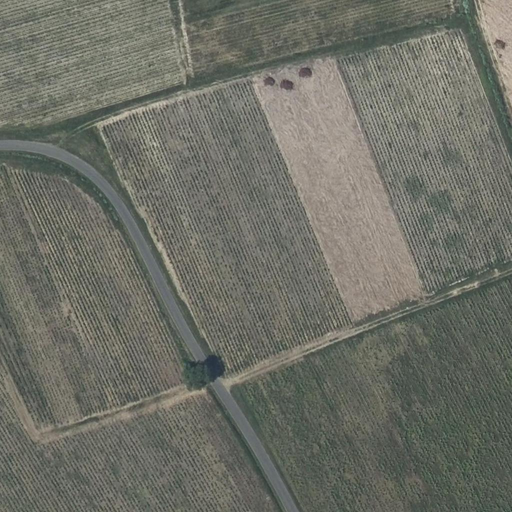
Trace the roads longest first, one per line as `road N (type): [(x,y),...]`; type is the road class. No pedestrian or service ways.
road 1 (unclassified): [(289,511),(117,204),(52,153),(0,148)]
road 2 (track): [(52,153),(68,132),(137,106),(466,21)]
road 3 (track): [(218,389),(511,270)]
road 4 (track): [(213,381),(37,434),(1,359)]
